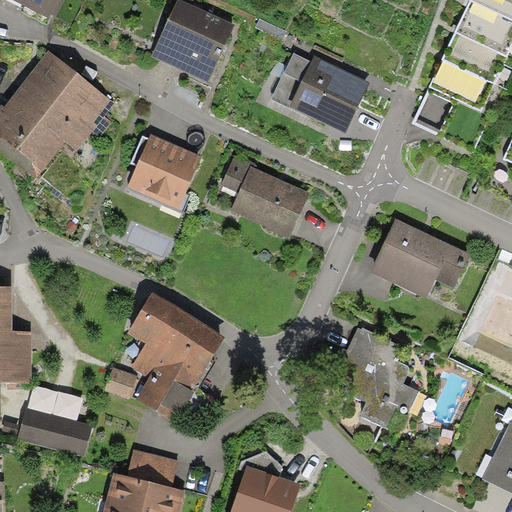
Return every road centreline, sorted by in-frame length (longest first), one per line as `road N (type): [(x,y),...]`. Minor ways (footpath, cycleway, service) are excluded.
road 1 (residential): [(511,237),(378,172),(296,351),(272,376)]
road 2 (residential): [(272,376),(239,339),(106,265),(29,245)]
road 3 (residential): [(425,511),(370,475),(272,376)]
